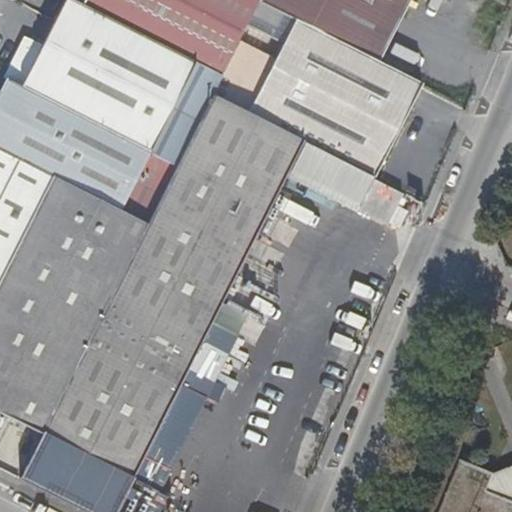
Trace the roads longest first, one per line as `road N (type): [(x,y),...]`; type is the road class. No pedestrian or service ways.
road 1 (residential): [(338,511),(442,259)]
road 2 (residential): [(442,259),(511,89)]
